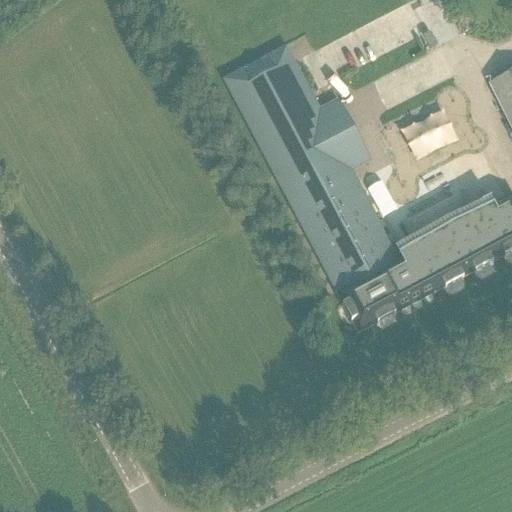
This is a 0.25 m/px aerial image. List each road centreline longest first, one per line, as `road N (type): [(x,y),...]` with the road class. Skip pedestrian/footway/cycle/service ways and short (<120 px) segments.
road 1 (tertiary): [(234,511),(511,370)]
road 2 (unclassified): [(149,511),(0,251)]
